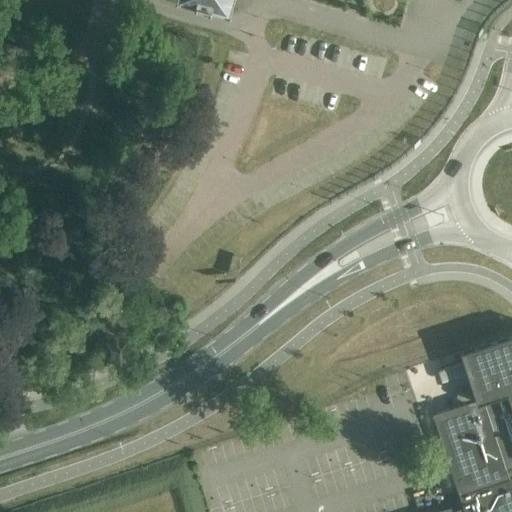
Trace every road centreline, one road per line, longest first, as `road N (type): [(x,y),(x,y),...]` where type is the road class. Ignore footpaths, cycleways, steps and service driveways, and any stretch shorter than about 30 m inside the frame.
road 1 (primary): [(0,459),(142,403),(257,325)]
road 2 (primary): [(454,187),(304,276),(257,325)]
road 3 (primary): [(257,325),(370,261),(469,227)]
